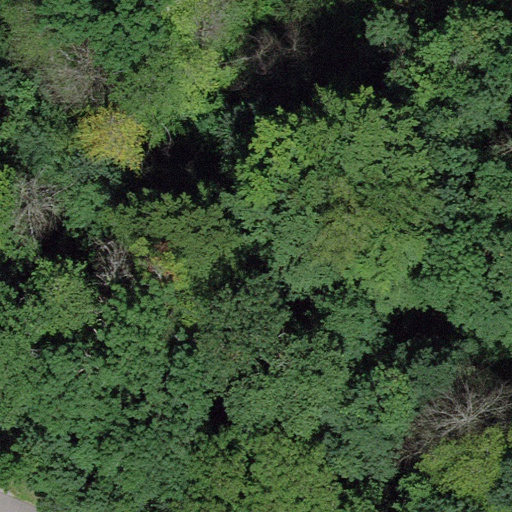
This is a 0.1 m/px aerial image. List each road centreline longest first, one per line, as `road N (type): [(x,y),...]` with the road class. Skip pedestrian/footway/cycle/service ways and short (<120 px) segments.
road 1 (track): [(0,426),(317,411),(437,378),(473,331)]
road 2 (track): [(473,331),(508,173),(507,0)]
